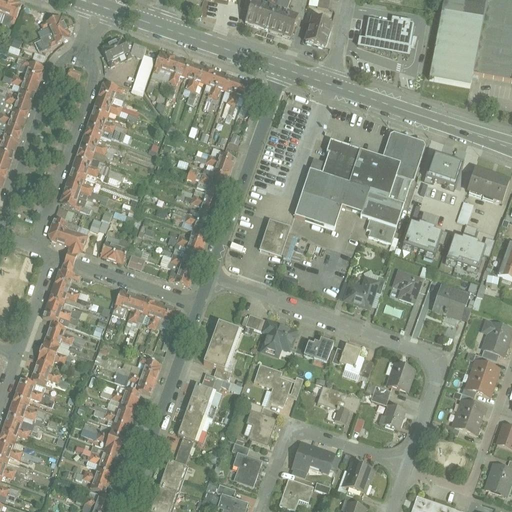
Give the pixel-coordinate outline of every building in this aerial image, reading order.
[(4,0),(0,0),(0,2),(0,16),(1,15),(6,17),(11,2),(6,1),(4,0)] [(271,0),(268,9),(276,12),(280,0),(271,0)] [(291,0),(280,0),(276,12),(286,15),(291,0)] [(331,0),(319,0),(318,9),(329,11),(331,0)] [(444,0),(430,81),(430,82),(470,89),(473,76),(487,0),(444,0)] [(511,0),(487,0),(473,76),(511,83),(511,84),(511,83),(511,0)] [(17,5),(11,2),(6,17),(12,19),(10,25),(15,27),(17,21),(21,8),(20,6),(20,5),(17,5)] [(262,7),(254,4),(246,25),(269,33),(276,12),(268,9),(262,7)] [(39,12),(25,7),(23,14),(37,18),(39,12)] [(286,15),(276,12),(269,33),(292,41),(299,20),(286,15)] [(12,19),(6,17),(3,25),(10,27),(10,25),(12,19)] [(321,21),(314,18),(306,45),(325,50),(332,27),(320,23),(321,21)] [(59,19),(47,24),(47,25),(41,27),(43,32),(49,29),(52,35),(66,29),(63,22),(62,20),(59,19)] [(368,45),(361,43),(360,50),(408,59),(413,30),(410,25),(393,22),(392,28),(371,24),(368,45)] [(66,29),(52,35),(55,42),(49,44),(49,45),(51,49),(57,46),(69,41),(69,40),(70,38),(70,37),(69,35),(66,29)] [(52,35),(41,40),(44,47),(49,45),(49,44),(55,42),(52,35)] [(16,57),(19,43),(10,41),(6,54),(16,57)] [(119,42),(106,48),(104,49),(104,50),(103,52),(102,52),(108,64),(111,70),(115,68),(113,62),(125,56),(128,62),(132,60),(130,54),(124,42),(121,41),(119,42)] [(147,50),(135,46),(131,56),(137,58),(136,59),(143,61),(147,50)] [(165,56),(163,55),(163,56),(160,57),(155,69),(153,75),(158,77),(160,71),(166,73),(167,73),(172,59),(165,56)] [(176,61),(172,59),(167,73),(172,75),(168,85),(172,87),(181,62),(176,60),(176,61)] [(186,64),(181,62),(172,87),(177,88),(180,78),(185,80),(190,65),(186,64)] [(43,69),(31,65),(25,63),(23,67),(29,69),(27,76),(41,81),(43,74),(44,74),(44,72),(43,69)] [(143,63),(141,69),(140,68),(133,92),(144,95),(154,67),(143,63)] [(195,67),(190,65),(185,80),(190,81),(187,92),(191,93),(200,68),(195,67)] [(204,70),(200,68),(191,93),(191,94),(195,95),(199,85),(207,87),(212,73),(204,70)] [(166,73),(160,71),(158,77),(153,75),(152,80),(163,83),(166,73)] [(82,76),(70,72),(68,78),(79,82),(82,76)] [(167,73),(166,73),(163,83),(168,85),(172,75),(167,73)] [(217,75),(212,73),(207,87),(212,89),(208,99),(213,101),(221,76),(217,74),(217,75)] [(41,81),(27,76),(25,81),(15,77),(13,82),(38,91),(40,86),(39,86),(41,81)] [(226,78),(221,76),(213,101),(217,103),(221,92),(226,94),(231,80),(226,78)] [(235,81),(231,80),(226,94),(231,96),(227,106),(231,108),(240,83),(235,81)] [(38,91),(13,82),(11,86),(22,90),(20,95),(34,100),(36,95),(38,91)] [(245,84),(240,83),(231,108),(236,109),(239,99),(244,100),(249,86),(245,84)] [(118,89),(106,85),(103,87),(103,86),(102,89),(100,96),(114,101),(117,94),(123,96),(124,92),(118,90),(118,89)] [(256,88),(249,86),(244,100),(245,101),(251,103),(249,109),(253,111),(256,104),(260,92),(258,89),(256,88)] [(172,87),(168,100),(172,102),(177,88),(172,87)] [(9,94),(0,90),(0,98),(6,100),(8,96),(9,94)] [(195,95),(191,94),(187,106),(193,108),(198,96),(195,95)] [(34,100),(20,95),(18,100),(8,96),(6,100),(31,109),(33,104),(34,100)] [(114,101),(100,96),(98,100),(96,105),(121,114),(123,109),(120,108),(113,106),(114,101)] [(31,109),(6,100),(5,105),(15,108),(13,113),(28,118),(29,114),(30,114),(31,109)] [(245,101),(242,109),(248,112),(249,109),(251,103),(245,101)] [(121,114),(96,105),(95,109),(95,110),(93,114),(108,119),(109,114),(120,118),(121,114)] [(13,113),(3,110),(1,114),(12,118),(13,113)] [(28,118),(13,113),(12,118),(1,114),(0,118),(25,128),(26,123),(28,118)] [(108,119),(93,114),(92,119),(91,119),(90,123),(115,132),(116,128),(106,124),(108,119)] [(25,128),(0,118),(0,130),(7,132),(6,135),(20,140),(23,132),(25,128)] [(115,132),(90,123),(88,128),(86,133),(101,138),(103,133),(113,137),(115,132)] [(126,137),(115,132),(113,137),(112,140),(123,144),(126,137)] [(101,138),(86,133),(84,140),(82,145),(107,154),(107,153),(108,150),(98,146),(101,138)] [(20,140),(6,135),(4,140),(0,138),(0,143),(17,149),(19,145),(18,145),(20,140)] [(415,146),(400,141),(400,140),(400,141),(396,139),(392,141),(391,145),(390,145),(387,156),(385,162),(377,159),(376,161),(406,171),(401,187),(374,178),(369,193),(370,193),(362,216),(361,219),(370,222),(370,223),(374,224),(396,231),(414,177),(414,176),(421,155),(420,155),(422,151),(420,147),(416,146),(415,146)] [(17,149),(0,143),(0,148),(1,149),(0,150),(0,153),(13,159),(15,154),(17,149)] [(377,159),(330,143),(327,155),(329,156),(325,169),(315,166),(312,174),(310,173),(295,219),(335,232),(342,209),(362,216),(370,193),(369,193),(374,178),(401,187),(406,171),(376,161),(377,159)] [(240,148),(229,144),(227,150),(238,154),(240,148)] [(107,154),(82,145),(80,150),(81,150),(79,155),(93,160),(95,155),(105,158),(107,154)] [(13,159),(0,153),(0,164),(10,168),(12,163),(13,159)] [(201,166),(204,157),(196,154),(193,162),(201,166)] [(93,160),(79,155),(76,162),(74,166),(99,175),(101,171),(90,167),(93,160)] [(235,161),(221,156),(219,161),(209,157),(207,162),(232,171),(234,166),(235,161)] [(455,190),(463,166),(435,157),(427,180),(455,190)] [(232,171),(207,162),(206,166),(216,170),(214,175),(229,180),(230,175),(231,175),(232,171)] [(10,168),(0,164),(0,174),(7,177),(8,173),(9,173),(10,168)] [(99,175),(74,166),(73,171),(71,176),(85,181),(87,176),(97,180),(99,175)] [(123,177),(102,170),(101,171),(99,175),(121,184),(123,177)] [(490,177),(475,172),(471,184),(468,193),(502,205),(509,184),(495,179),(495,178),(490,177)] [(121,184),(99,175),(97,180),(101,181),(103,184),(119,190),(121,184)] [(229,180),(214,175),(213,180),(202,176),(201,180),(226,189),(227,185),(229,180)] [(85,181),(71,176),(69,180),(68,185),(92,194),(94,190),(93,189),(84,186),(85,181)] [(97,180),(87,176),(85,181),(95,184),(97,180)] [(226,189),(201,180),(199,185),(209,189),(207,196),(221,201),(224,194),(226,189)] [(95,184),(85,181),(84,186),(93,189),(95,185),(95,184)] [(92,194),(68,185),(66,190),(64,194),(79,200),(80,195),(91,199),(92,194)] [(79,200),(64,194),(62,201),(61,203),(63,206),(62,206),(74,211),(75,211),(81,213),(82,209),(76,206),(79,200)] [(104,198),(92,194),(91,199),(80,195),(79,200),(87,203),(88,200),(92,202),(93,199),(102,202),(101,205),(107,207),(109,200),(104,198)] [(446,202),(453,205),(456,198),(449,195),(446,202)] [(221,201),(207,196),(205,201),(194,198),(193,202),(218,211),(219,206),(221,201)] [(87,203),(79,200),(76,206),(82,209),(81,213),(90,217),(91,212),(85,209),(87,203)] [(218,211),(193,202),(191,206),(202,210),(200,215),(214,220),(216,215),(216,216),(218,211)] [(455,224),(466,227),(471,208),(461,204),(455,224)] [(74,216),(59,210),(57,215),(56,218),(71,224),(74,216)] [(188,216),(175,212),(174,216),(186,220),(188,216)] [(214,220),(200,215),(198,220),(188,216),(186,220),(186,221),(211,230),(213,225),(214,220)] [(69,226),(55,221),(53,227),(51,231),(49,237),(52,243),(58,245),(61,235),(76,240),(77,235),(67,232),(69,227),(69,226)] [(211,230),(186,221),(185,225),(195,229),(192,236),(207,241),(209,234),(210,234),(211,230)] [(110,227),(100,223),(97,232),(107,235),(110,227)] [(396,231),(374,224),(370,223),(367,232),(371,234),(369,239),(391,247),(396,231)] [(271,225),(261,253),(270,256),(270,257),(281,261),(291,231),(290,231),(271,225)] [(410,226),(403,249),(434,259),(441,237),(434,235),(435,231),(418,226),(417,229),(410,226)] [(79,230),(69,227),(67,232),(77,235),(79,230)] [(461,234),(474,239),(477,232),(463,228),(461,234)] [(142,229),(138,238),(143,240),(147,231),(142,229)] [(155,234),(147,231),(145,237),(152,240),(155,234)] [(67,259),(62,272),(72,275),(76,262),(80,252),(82,253),(88,239),(77,235),(76,240),(61,235),(58,245),(71,249),(67,259)] [(207,241),(192,236),(191,242),(180,238),(179,242),(203,251),(205,247),(205,246),(207,241)] [(120,242),(108,238),(106,245),(117,249),(120,242)] [(454,241),(446,263),(478,273),(485,252),(477,249),(478,246),(462,240),(461,243),(454,241)] [(129,245),(120,242),(118,249),(126,252),(129,245)] [(203,251),(179,242),(177,247),(187,250),(186,255),(200,260),(202,256),(203,251)] [(117,249),(106,245),(101,257),(102,257),(103,260),(105,261),(112,263),(117,249)] [(313,259),(317,249),(307,246),(304,256),(313,259)] [(187,250),(177,247),(175,252),(186,255),(187,250)] [(117,249),(112,263),(119,266),(121,267),(121,266),(124,265),(128,253),(126,252),(118,249),(117,249)] [(185,256),(175,252),(174,257),(184,260),(185,256)] [(200,260),(186,255),(185,256),(184,260),(174,257),(173,257),(172,261),(197,270),(198,265),(200,260)] [(146,263),(132,258),(128,269),(142,274),(146,263)] [(163,270),(167,260),(161,258),(157,267),(163,270)] [(511,262),(504,260),(498,277),(511,282),(511,262)] [(197,270),(172,261),(170,265),(181,269),(179,274),(193,279),(195,274),(197,270)] [(435,272),(429,270),(425,282),(431,284),(435,272)] [(72,275),(62,272),(60,273),(59,273),(59,276),(56,282),(71,287),(73,281),(79,283),(81,278),(72,275)] [(193,279),(179,274),(177,281),(171,279),(171,278),(169,283),(175,285),(187,290),(187,289),(190,288),(191,286),(193,279)] [(423,283),(399,275),(396,284),(405,287),(400,301),(414,307),(423,283)] [(484,284),(496,287),(497,280),(485,277),(484,284)] [(386,281),(378,279),(376,284),(378,285),(375,295),(381,297),(386,281)] [(376,284),(366,281),(363,291),(350,286),(345,303),(370,312),(375,295),(378,285),(376,284)] [(71,287),(56,282),(55,287),(53,292),(78,300),(80,296),(69,292),(71,287)] [(469,298),(442,289),(434,313),(461,322),(465,309),(469,298)] [(78,300),(53,292),(51,296),(50,301),(64,306),(66,301),(77,305),(78,300)] [(126,294),(124,293),(123,293),(121,295),(120,294),(116,307),(114,313),(119,314),(119,313),(121,308),(127,311),(132,296),(126,294)] [(137,298),(132,296),(127,311),(132,312),(129,323),(133,324),(142,299),(137,298)] [(147,301),(142,299),(133,324),(137,326),(138,324),(141,315),(146,317),(151,303),(147,301)] [(64,306),(50,301),(48,306),(46,310),(71,319),(73,315),(62,311),(64,306)] [(156,304),(151,303),(146,317),(151,319),(147,329),(152,331),(161,306),(156,304)] [(165,307),(161,306),(152,331),(156,332),(160,322),(165,324),(170,309),(165,308),(165,307)] [(106,317),(108,310),(91,307),(90,314),(106,317)] [(177,312),(170,309),(165,324),(172,326),(170,332),(174,334),(176,328),(181,315),(180,315),(179,313),(179,312),(177,311),(177,312)] [(472,311),(465,309),(461,322),(468,324),(472,311)] [(71,319),(46,310),(45,315),(43,320),(53,323),(57,325),(59,320),(70,323),(71,319)] [(113,315),(109,326),(114,328),(118,316),(113,315)] [(256,319),(250,317),(246,328),(252,330),(256,319)] [(256,319),(252,330),(257,332),(261,321),(256,319)] [(70,323),(59,320),(57,325),(68,329),(70,323)] [(267,323),(261,321),(257,332),(263,334),(267,323)] [(57,325),(53,323),(50,331),(48,335),(73,344),(75,339),(64,336),(66,330),(57,327),(57,325)] [(129,323),(125,334),(129,336),(133,324),(129,323)] [(511,338),(511,332),(487,324),(484,335),(489,337),(484,352),(505,359),(509,348),(508,347),(510,340),(511,340),(511,338)] [(218,326),(204,366),(217,371),(224,373),(238,334),(218,326)] [(283,330),(272,327),(263,352),(272,355),(271,357),(277,359),(282,348),(290,351),(295,337),(296,334),(283,330)] [(91,338),(99,339),(101,331),(93,329),(91,338)] [(73,344),(48,335),(47,340),(45,344),(59,350),(70,353),(72,348),(73,344)] [(172,339),(168,337),(162,352),(167,353),(172,339)] [(295,337),(290,351),(296,353),(302,339),(295,337)] [(75,339),(73,344),(81,347),(83,348),(85,343),(75,339)] [(310,341),(302,339),(298,351),(306,354),(309,344),(310,341)] [(333,347),(321,342),(320,345),(315,359),(316,359),(327,363),(326,364),(327,365),(333,347)] [(314,346),(309,344),(306,354),(304,358),(315,362),(316,359),(315,359),(320,345),(315,343),(314,346)] [(59,350),(45,344),(41,354),(66,363),(70,353),(59,350)] [(344,354),(343,357),(342,357),(342,360),(339,367),(340,367),(346,369),(345,373),(358,377),(360,374),(356,372),(356,373),(354,372),(355,372),(359,360),(361,353),(346,348),(344,354)] [(344,354),(338,351),(332,366),(339,368),(340,367),(339,367),(342,360),(342,357),(343,357),(344,354)] [(66,363),(41,354),(38,363),(53,368),(54,363),(65,367),(66,363)] [(165,360),(155,356),(153,361),(163,364),(165,360)] [(488,362),(476,357),(474,364),(477,365),(477,364),(486,367),(488,362)] [(160,366),(148,362),(141,360),(140,364),(146,366),(145,370),(144,372),(144,373),(158,378),(160,372),(161,372),(161,369),(160,367),(160,366)] [(364,362),(359,360),(355,372),(354,372),(356,373),(356,372),(360,374),(358,377),(359,378),(364,362)] [(374,366),(364,362),(359,378),(369,381),(374,366)] [(53,368),(38,363),(38,364),(37,368),(35,372),(60,381),(61,377),(51,373),(53,368)] [(486,367),(477,364),(477,365),(467,391),(467,392),(476,395),(490,400),(493,393),(491,392),(496,379),(498,379),(500,372),(486,367)] [(283,375),(260,367),(254,385),(273,392),(272,395),(275,396),(271,406),(283,410),(284,407),(285,407),(292,385),(280,381),(283,375)] [(415,373),(396,367),(388,389),(400,394),(400,392),(407,394),(406,396),(407,396),(415,373)] [(224,373),(217,371),(214,379),(217,380),(228,384),(231,375),(224,373)] [(60,381),(35,372),(33,377),(32,382),(37,384),(46,387),(48,382),(58,386),(60,381)] [(158,378),(144,373),(143,374),(142,378),(131,374),(130,379),(155,388),(156,383),(158,378)] [(130,379),(119,375),(118,379),(128,383),(130,379)] [(214,379),(206,376),(204,383),(215,387),(217,380),(214,379)] [(155,388),(130,379),(128,383),(139,387),(137,392),(142,394),(151,397),(153,392),(155,388)] [(297,380),(291,397),(298,399),(304,382),(297,380)] [(31,384),(21,381),(20,386),(19,386),(18,391),(43,400),(43,399),(44,395),(34,391),(36,386),(37,384),(32,382),(31,384)] [(69,384),(60,381),(58,386),(67,390),(69,384)] [(215,387),(204,383),(202,389),(213,393),(215,387)] [(46,390),(36,386),(34,391),(44,395),(46,390)] [(202,389),(196,387),(192,400),(209,406),(214,393),(213,393),(202,389)] [(242,389),(233,387),(231,393),(240,396),(242,389)] [(115,392),(104,388),(102,393),(113,397),(114,393),(115,392)] [(391,394),(376,389),(374,396),(389,401),(391,394)] [(354,400),(324,390),(322,396),(321,396),(318,406),(339,413),(336,423),(345,426),(350,411),(354,400)] [(476,395),(467,392),(467,391),(465,390),(462,396),(475,400),(476,395)] [(43,400),(18,391),(16,395),(15,400),(29,405),(31,400),(41,404),(43,400)] [(136,394),(127,391),(125,396),(120,395),(114,393),(113,397),(138,406),(139,401),(142,394),(137,392),(136,394)] [(389,401),(374,396),(372,403),(387,408),(389,401)] [(475,400),(462,396),(460,402),(463,404),(463,403),(473,406),(475,400)] [(138,406),(113,397),(111,401),(122,405),(120,410),(134,415),(136,410),(136,411),(138,406)] [(50,402),(43,399),(43,400),(41,404),(41,405),(53,409),(55,403),(50,402)] [(29,405),(15,400),(13,405),(11,409),(36,418),(38,414),(27,410),(29,405)] [(209,406),(192,400),(187,412),(204,418),(209,406)] [(361,402),(354,400),(350,411),(357,413),(361,402)] [(473,406),(463,403),(463,404),(459,417),(480,424),(483,417),(484,418),(486,411),(473,406)] [(264,409),(249,404),(246,412),(251,414),(251,413),(261,416),(264,409)] [(36,418),(11,409),(10,414),(8,419),(22,424),(23,423),(24,419),(33,422),(35,423),(36,418)] [(405,413),(390,409),(386,420),(383,419),(381,426),(399,432),(405,413)] [(134,415),(120,410),(118,415),(108,411),(106,416),(131,425),(133,420),(132,420),(134,415)] [(100,413),(96,412),(94,417),(105,421),(105,420),(106,416),(100,413)] [(204,418),(187,412),(183,425),(200,431),(204,418)] [(261,416),(251,413),(251,414),(248,424),(257,427),(252,442),(268,448),(277,422),(261,416)] [(131,425),(106,416),(105,420),(110,422),(115,424),(113,429),(127,434),(129,429),(131,425)] [(480,424),(459,417),(454,430),(454,431),(460,433),(477,439),(479,432),(478,431),(480,424)] [(44,421),(36,418),(35,423),(33,422),(32,427),(41,430),(44,421)] [(22,424),(8,419),(6,423),(5,428),(29,437),(30,437),(31,433),(29,432),(21,429),(22,424)] [(364,423),(358,421),(354,433),(360,435),(364,423)] [(31,426),(23,423),(22,424),(21,429),(29,432),(31,426)] [(200,431),(183,425),(178,438),(183,440),(194,444),(195,444),(200,431)] [(101,431),(86,426),(84,431),(99,437),(100,433),(101,431)] [(29,437),(5,428),(3,433),(1,438),(16,443),(20,444),(22,439),(28,441),(29,437)] [(460,433),(454,431),(454,430),(446,428),(444,434),(458,438),(460,433)] [(127,434),(113,429),(110,437),(100,433),(99,437),(124,446),(127,437),(127,436),(127,434)] [(511,431),(504,429),(498,447),(511,451),(511,431)] [(99,437),(84,431),(82,437),(97,442),(99,437)] [(42,436),(31,433),(30,437),(41,441),(42,436)] [(41,441),(30,437),(29,437),(28,441),(39,445),(41,441)] [(124,446),(99,437),(97,442),(107,445),(105,451),(120,456),(124,446)] [(16,443),(1,438),(0,441),(0,450),(22,458),(23,454),(21,453),(23,448),(15,445),(16,443)] [(194,444),(183,440),(181,446),(192,450),(194,444)] [(192,450),(181,446),(179,452),(190,456),(192,450)] [(250,451),(235,446),(232,453),(238,455),(238,454),(248,458),(250,451)] [(330,456),(302,446),(293,471),(294,471),(305,475),(305,474),(308,466),(324,472),(323,475),(328,477),(334,459),(330,457),(330,456)] [(22,458),(0,450),(0,461),(8,464),(10,459),(20,463),(20,462),(22,458)] [(105,453),(96,450),(94,455),(103,458),(105,453)] [(94,455),(92,454),(91,459),(116,468),(117,463),(120,456),(105,451),(105,453),(103,458),(94,455)] [(190,456),(179,452),(176,459),(187,463),(190,456)] [(91,459),(76,453),(74,458),(89,463),(91,459)] [(41,461),(23,454),(22,458),(29,461),(40,465),(41,461)] [(248,458),(238,454),(238,455),(234,466),(242,468),(237,484),(254,490),(263,463),(248,458)] [(116,468),(91,459),(89,463),(100,467),(98,472),(112,477),(114,472),(116,468)] [(187,463),(176,459),(174,465),(185,469),(187,463)] [(8,464),(0,461),(0,471),(15,477),(17,473),(6,469),(8,464)] [(100,467),(89,463),(87,468),(98,472),(100,467)] [(174,465),(169,463),(164,476),(181,482),(186,469),(185,469),(174,465)] [(373,473),(352,466),(344,490),(348,492),(365,497),(370,499),(370,498),(363,496),(367,487),(368,487),(373,473)] [(511,473),(507,471),(494,467),(486,492),(507,499),(511,483),(511,473)] [(15,477),(0,471),(0,482),(1,483),(3,478),(14,481),(15,477)] [(305,475),(294,471),(292,477),(305,481),(307,475),(305,474),(305,475)] [(112,477),(98,472),(96,477),(86,473),(84,477),(109,486),(111,482),(112,477)] [(181,482),(164,476),(160,489),(177,495),(181,482)] [(109,486),(84,477),(83,482),(93,486),(91,491),(101,494),(105,496),(107,491),(109,486)] [(0,486),(1,483),(0,482),(0,492),(8,496),(9,496),(10,491),(0,487),(0,486)] [(313,491),(289,483),(280,508),(291,511),(295,511),(300,499),(309,503),(313,491)] [(208,491),(218,494),(220,487),(210,484),(208,491)] [(331,490),(317,485),(315,492),(329,497),(331,490)] [(236,493),(220,487),(218,494),(217,495),(222,497),(222,496),(234,500),(236,493)] [(177,495),(160,489),(155,501),(172,507),(177,495)] [(19,493),(10,490),(10,491),(9,496),(17,499),(19,493)] [(8,496),(0,492),(0,497),(7,500),(8,496)] [(365,497),(348,492),(346,498),(363,504),(365,497)] [(101,494),(98,502),(88,498),(86,502),(111,511),(112,507),(114,502),(105,498),(105,496),(101,494)] [(17,499),(9,496),(8,496),(7,500),(6,501),(15,504),(15,503),(22,505),(23,501),(17,499)] [(218,500),(207,496),(204,503),(216,507),(218,500)] [(234,500),(222,496),(222,497),(219,507),(228,511),(227,511),(246,511),(249,505),(234,500)] [(446,511),(448,510),(418,500),(413,511),(446,511)] [(170,511),(172,507),(155,501),(151,511),(170,511)] [(110,511),(111,511),(86,502),(84,507),(85,507),(83,511),(82,511),(110,511)]
